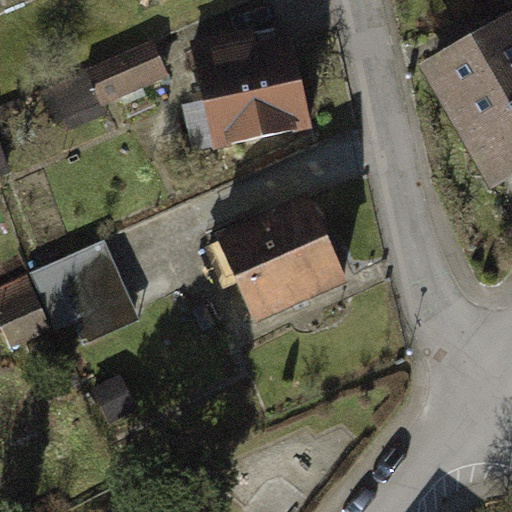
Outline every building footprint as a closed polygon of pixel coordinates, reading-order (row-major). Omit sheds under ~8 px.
[(511,22),(437,65),(477,135),(469,139),(493,179),(511,168),(511,22)] [(150,46),(97,70),(113,106),(166,82),(150,46)] [(304,48),(211,59),(221,143),(314,133),(304,48)] [(317,220),(225,256),(250,321),(342,286),(317,220)] [(111,249),(0,297),(0,309),(17,348),(81,321),(92,346),(143,323),(111,249)]
